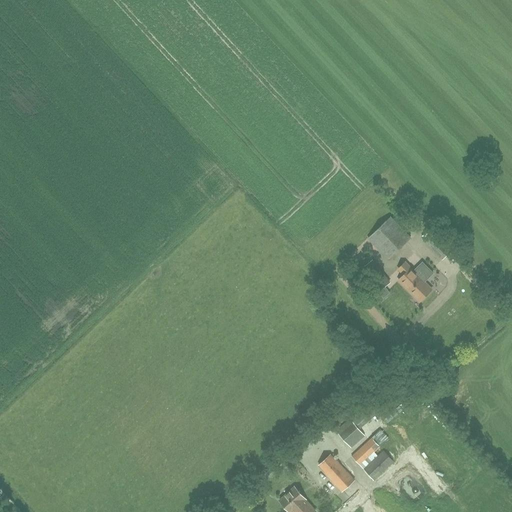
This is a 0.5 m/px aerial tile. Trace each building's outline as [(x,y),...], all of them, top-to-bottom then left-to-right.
[(388,260),(404,245),(384,224),(368,239),(388,260)] [(453,249),(436,232),(426,242),(443,259),(453,249)] [(379,292),(391,283),(373,261),(361,270),(379,292)] [(404,275),(399,281),(420,302),(432,290),(424,283),(433,274),(423,263),(414,272),(405,263),(399,270),(404,275)] [(363,425),(378,412),(369,402),(354,415),(363,425)] [(351,449),(365,436),(353,423),(350,419),(336,431),(351,449)] [(381,483),(395,471),(371,444),(358,456),(381,483)] [(433,484),(441,476),(414,447),(398,462),(405,469),(413,462),(433,484)] [(342,492),(355,480),(337,461),(336,461),(330,455),(319,466),(325,473),(342,492)] [(409,476),(401,484),(417,502),(425,494),(409,476)] [(306,500),(295,488),(280,502),(289,511),(292,511),(293,511),(292,511),(316,511),(305,500),(306,500)]
